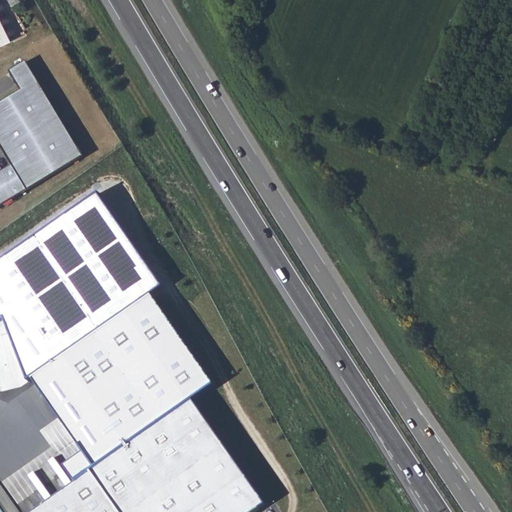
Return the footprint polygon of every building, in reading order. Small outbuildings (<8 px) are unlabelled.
[(0,46),(13,41),(0,14),(0,46)] [(0,209),(85,157),(27,63),(11,73),(22,91),(0,105),(0,144),(13,168),(0,176),(0,209)] [(29,376),(148,293),(158,284),(96,193),(0,258),(0,317),(2,317),(26,378),(29,376)] [(71,479),(188,398),(211,382),(148,293),(29,376),(81,449),(60,463),(71,479)] [(71,479),(30,511),(257,511),(266,507),(188,398),(71,479)]
